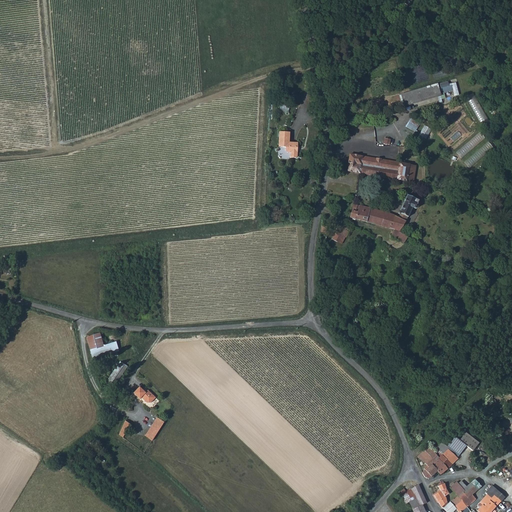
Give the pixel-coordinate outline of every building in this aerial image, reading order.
[(436,84),(399,93),(402,106),(439,97),(436,84)] [(278,110),(287,111),(287,103),(279,102),(278,110)] [(407,121),(404,126),(411,130),(413,124),(407,121)] [(277,131),(276,147),(283,147),(282,152),(288,152),(288,157),(295,158),(296,142),(287,142),(288,132),(277,131)] [(347,171),(407,181),(410,165),(350,154),(347,171)] [(410,165),(407,181),(413,182),(416,166),(410,165)] [(400,214),(399,217),(406,221),(408,218),(412,208),(416,209),(417,208),(418,206),(417,205),(419,200),(407,195),(399,213),(400,214)] [(350,217),(358,219),(371,223),(375,209),(353,204),(350,217)] [(404,230),(401,229),(406,221),(399,217),(393,215),(385,212),(375,209),(371,223),(394,230),(391,237),(400,241),(404,243),(408,237),(403,233),(404,230)] [(320,233),(327,234),(328,227),(321,226),(320,233)] [(337,241),(339,237),(343,239),(345,237),(345,238),(349,231),(340,226),(335,234),(334,234),(332,236),(331,238),(337,241)] [(101,332),(87,336),(90,349),(105,346),(101,332)] [(92,356),(116,352),(114,344),(105,346),(90,349),(92,356)] [(150,402),(156,397),(148,390),(146,392),(140,386),(134,392),(138,396),(139,395),(147,401),(150,402)] [(152,441),(164,422),(158,418),(146,435),(152,441)] [(129,423),(125,420),(125,421),(119,435),(122,437),(129,423)] [(461,444),(454,439),(449,447),(443,453),(442,454),(453,465),(459,458),(456,457),(458,455),(455,452),(461,444)] [(445,445),(442,443),(437,448),(443,453),(449,447),(445,445)] [(428,446),(424,450),(431,456),(434,453),(434,452),(428,446)] [(440,459),(446,465),(448,469),(453,465),(442,454),(443,453),(437,448),(434,452),(434,453),(440,459)] [(424,463),(431,456),(424,450),(417,457),(424,463)] [(432,464),(438,471),(442,474),(448,469),(446,465),(440,459),(434,453),(431,456),(435,460),(432,464)] [(429,467),(422,473),(424,477),(428,479),(438,471),(432,464),(435,460),(431,456),(424,463),(429,467)] [(471,483),(477,490),(481,486),(475,479),(471,483)] [(464,489),(463,489),(459,484),(457,482),(451,487),(460,496),(463,492),(464,491),(464,489)] [(441,491),(434,495),(441,507),(442,506),(443,508),(449,503),(448,501),(446,496),(450,493),(447,488),(445,483),(438,486),(441,491)] [(469,485),(467,487),(464,489),(464,491),(463,492),(468,498),(472,494),(477,490),(471,483),(469,485)] [(415,497),(420,505),(422,504),(427,503),(418,484),(404,491),(403,489),(398,492),(406,503),(415,497)] [(504,497),(492,485),(486,493),(487,494),(491,498),(494,495),(500,501),(504,497)] [(460,496),(461,498),(464,502),(467,507),(475,498),(472,494),(468,498),(463,492),(460,496)] [(480,508),(482,510),(480,511),(490,511),(500,501),(494,495),(491,498),(487,494),(480,502),(483,505),(480,508)] [(452,511),(456,508),(451,502),(449,503),(443,508),(447,511),(452,511)] [(456,509),(459,511),(460,511),(462,510),(465,508),(467,507),(464,502),(460,506),(456,509)]
